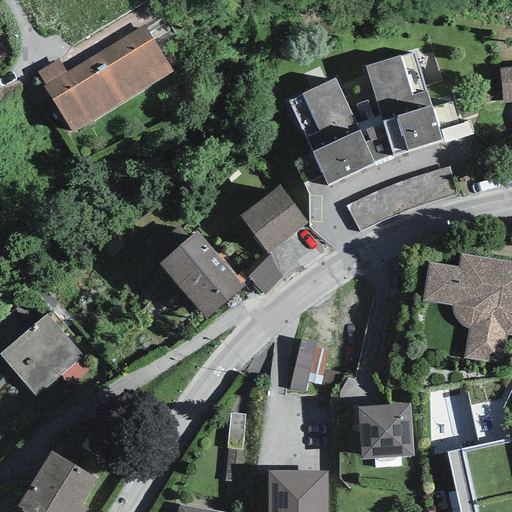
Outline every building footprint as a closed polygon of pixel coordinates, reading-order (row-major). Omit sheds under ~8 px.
[(172,72),(143,25),(66,72),(58,59),(37,72),(45,85),(43,86),(72,133),(172,72)] [(334,79),(288,101),(328,185),(374,162),(392,154),(441,139),(414,51),(365,68),(379,114),(373,117),(367,101),(355,105),(362,121),(356,124),(334,79)] [(511,68),(498,70),(502,105),(511,104),(511,68)] [(395,184),(345,205),(360,230),(406,209),(455,194),(449,166),(395,184)] [(308,222),(280,186),(241,217),(269,252),(308,222)] [(242,286),(195,233),(158,265),(205,318),(242,286)] [(511,262),(460,254),(459,268),(428,262),(423,301),(452,306),(452,310),(453,313),(456,317),(458,322),(461,325),(465,327),(468,328),(464,359),(502,364),(507,334),(511,334),(511,262)] [(92,367),(46,315),(0,354),(0,355),(36,396),(60,375),(70,386),(92,367)] [(410,403),(357,407),(361,460),(413,456),(410,403)] [(511,511),(511,439),(447,453),(459,511),(511,511)] [(97,480),(51,452),(17,506),(26,511),(85,511),(88,509),(81,505),(97,480)] [(325,511),(326,471),(266,471),(266,511),(325,511)]
